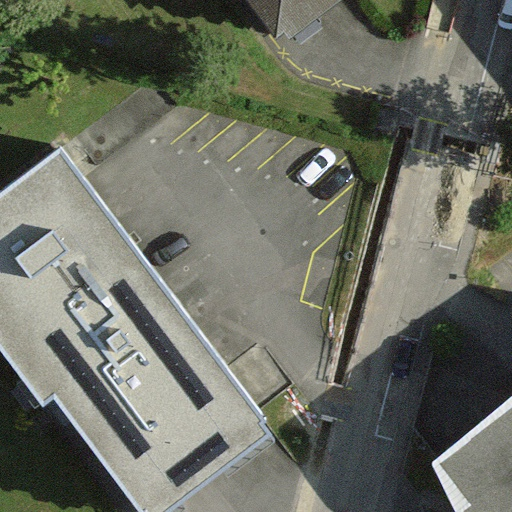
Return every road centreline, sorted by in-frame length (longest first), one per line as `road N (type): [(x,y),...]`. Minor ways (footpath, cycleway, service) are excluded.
road 1 (residential): [(474,0),(343,511)]
road 2 (unknown): [(370,408),(467,375),(511,347)]
road 3 (unknown): [(452,85),(316,39)]
